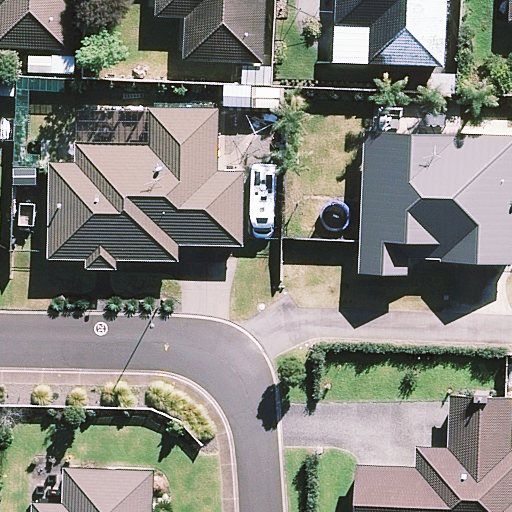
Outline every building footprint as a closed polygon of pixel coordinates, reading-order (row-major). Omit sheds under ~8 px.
[(0,0),(0,51),(68,54),(69,0),(0,0)] [(182,64),(262,68),(265,0),(155,0),(154,21),(184,22),(182,64)] [(367,67),(443,71),(446,0),(335,0),(334,30),(368,32),(367,67)] [(28,76),(51,76),(51,60),(28,59),(28,76)] [(251,111),(283,113),(284,92),(252,91),(251,111)] [(47,254),(47,262),(85,263),(84,273),(116,273),(116,263),(177,264),(177,249),(242,250),(242,241),(243,176),(216,176),(217,112),(146,111),(146,148),(75,147),(74,167),(48,167),(47,254)] [(511,141),(363,136),(361,200),(358,277),(407,278),(408,264),(511,267),(511,141)] [(359,461),(356,511),(511,511),(511,391),(506,392),(452,390),(450,443),(419,442),(418,463),(359,461)] [(31,508),(30,511),(151,511),(153,475),(63,471),(61,509),(31,508)]
